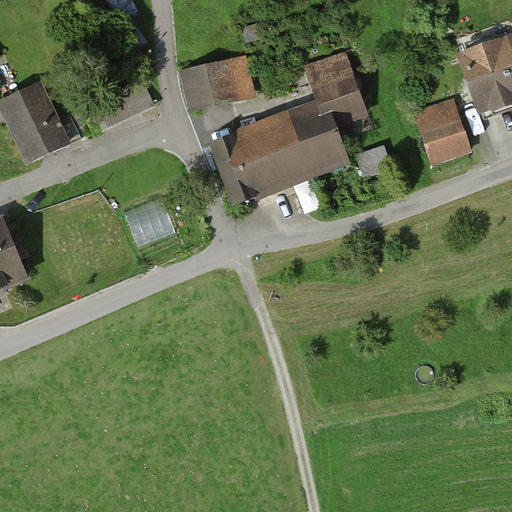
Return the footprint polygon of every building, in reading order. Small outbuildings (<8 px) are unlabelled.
[(112,0),(121,15),(139,4),(136,0),(112,0)] [(511,40),(463,58),(482,111),(511,100),(511,40)] [(244,59),(186,73),(194,109),(253,96),(244,59)] [(367,121),(349,59),(312,69),(331,132),(367,121)] [(83,107),(95,135),(154,107),(141,80),(83,107)] [(58,124),(40,87),(2,105),(0,105),(0,124),(9,121),(30,164),(82,140),(72,117),(58,124)] [(467,150),(452,106),(420,117),(434,160),(467,150)] [(321,109),(213,147),(237,211),(344,172),(321,109)] [(129,210),(139,245),(178,234),(168,199),(129,210)] [(3,221),(0,222),(0,290),(27,279),(3,221)]
